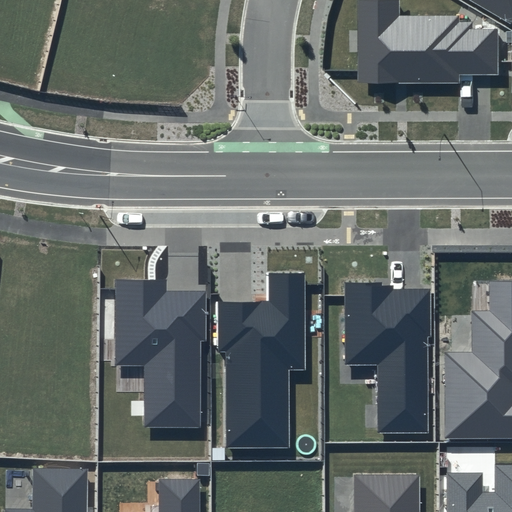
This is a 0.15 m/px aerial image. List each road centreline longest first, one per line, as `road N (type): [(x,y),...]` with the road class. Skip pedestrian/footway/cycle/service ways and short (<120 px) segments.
road 1 (residential): [(266,174),(86,172),(0,159)]
road 2 (residential): [(511,173),(266,174)]
road 3 (residential): [(274,0),(266,174)]
